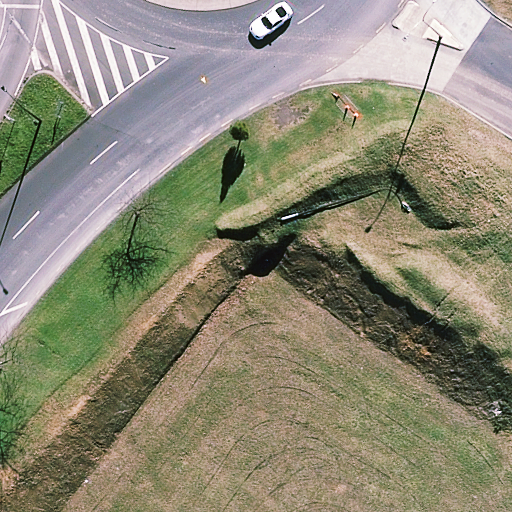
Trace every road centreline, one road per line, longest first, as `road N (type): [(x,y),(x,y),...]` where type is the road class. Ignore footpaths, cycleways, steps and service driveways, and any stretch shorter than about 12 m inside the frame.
road 1 (secondary): [(225,51),(0,254)]
road 2 (secondary): [(225,51),(171,50),(119,35),(70,0)]
